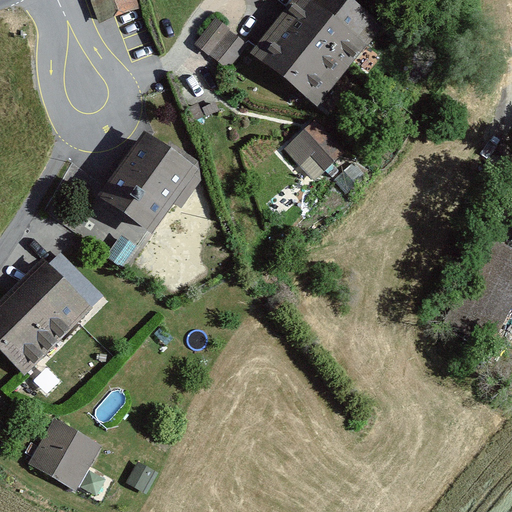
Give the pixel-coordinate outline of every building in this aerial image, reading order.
[(91,0),(100,23),(141,7),(137,0),(91,0)] [(376,34),(329,0),(288,0),(242,62),(314,116),(376,34)] [(230,68),(248,42),(214,18),(196,44),(230,68)] [(337,163),(304,128),(277,154),(310,189),(337,163)] [(191,172),(135,133),(89,199),(144,238),(191,172)] [(511,292),(511,250),(486,237),(447,308),(490,331),(511,292)] [(89,309),(35,258),(0,295),(0,373),(14,387),(89,309)] [(104,447),(53,418),(25,466),(76,495),(104,447)]
